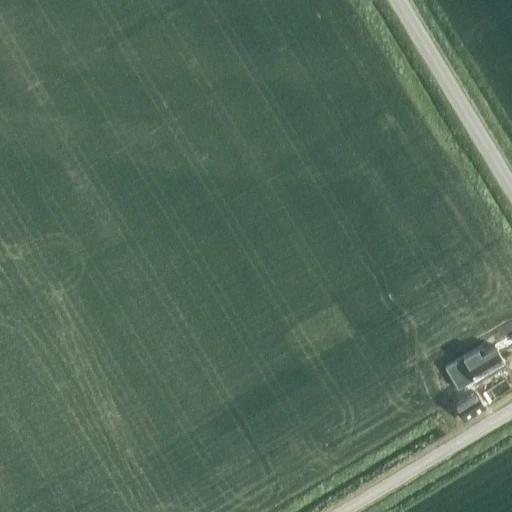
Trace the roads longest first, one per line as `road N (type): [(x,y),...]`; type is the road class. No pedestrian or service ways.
road 1 (unclassified): [(511,192),(396,0)]
road 2 (unclassified): [(342,511),(511,408)]
